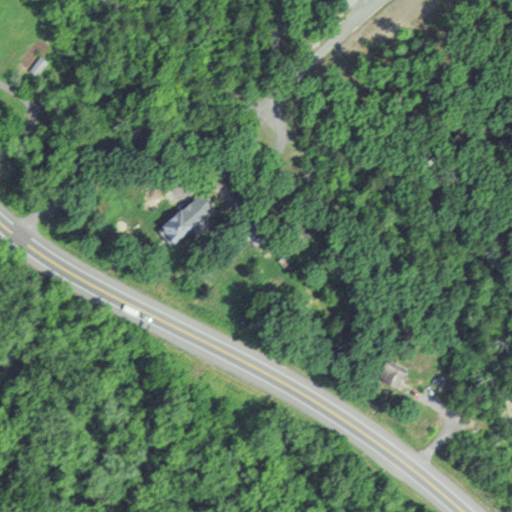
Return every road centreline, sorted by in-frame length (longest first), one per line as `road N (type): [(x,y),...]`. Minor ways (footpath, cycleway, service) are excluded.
road 1 (primary): [(463,511),(331,411),(107,294),(0,221)]
road 2 (residential): [(19,237),(74,168),(115,147),(192,129),(250,161),(274,158),(281,131),(272,77),(284,0)]
road 3 (track): [(281,131),(109,0)]
